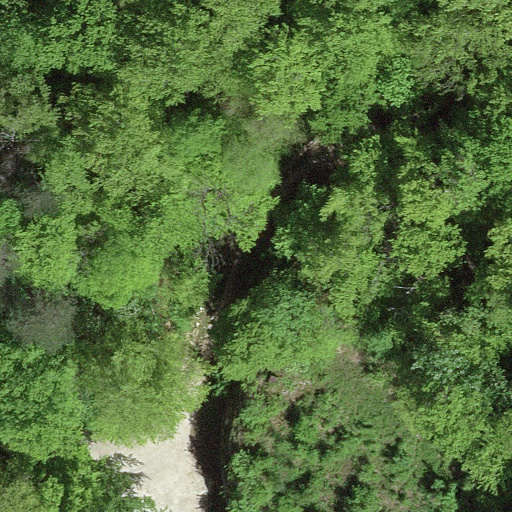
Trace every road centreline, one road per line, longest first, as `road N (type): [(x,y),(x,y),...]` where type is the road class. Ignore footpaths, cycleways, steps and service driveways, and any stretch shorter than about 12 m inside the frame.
road 1 (track): [(157,469),(262,209),(391,107),(511,58)]
road 2 (track): [(0,391),(87,455),(157,469)]
